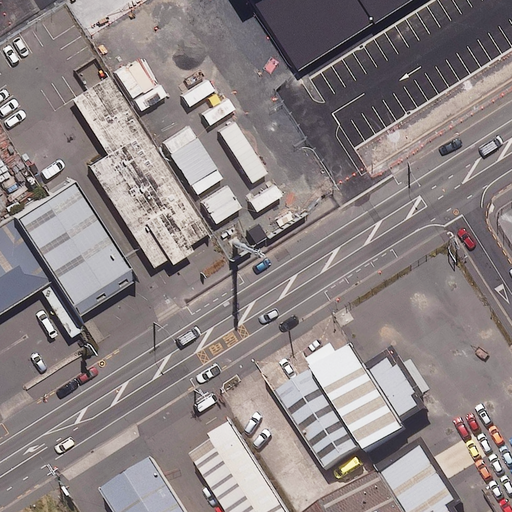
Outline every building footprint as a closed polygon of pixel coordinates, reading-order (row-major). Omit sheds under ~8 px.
[(251,0),(296,71),(408,0),(251,0)] [(206,232),(106,75),(69,98),(105,154),(87,166),(151,266),(165,258),(170,264),(191,250),(187,244),(206,232)] [(69,178),(10,216),(75,315),(133,277),(69,178)] [(10,217),(0,223),(0,310),(27,294),(59,344),(81,330),(10,217)] [(308,361),(314,372),(368,456),(407,431),(404,426),(367,367),(354,347),(339,356),(333,345),(308,361)] [(392,351),(367,367),(404,426),(430,410),(424,401),(428,398),(403,359),(399,361),(392,351)] [(314,372),(279,394),(327,471),(363,449),(314,372)] [(287,511),(233,427),(213,439),(216,443),(191,459),(225,511),(287,511)] [(379,469),(381,472),(406,511),(458,511),(457,510),(466,504),(424,439),(379,469)] [(186,511),(154,461),(103,493),(114,511),(186,511)] [(406,511),(381,472),(318,511),(406,511)]
